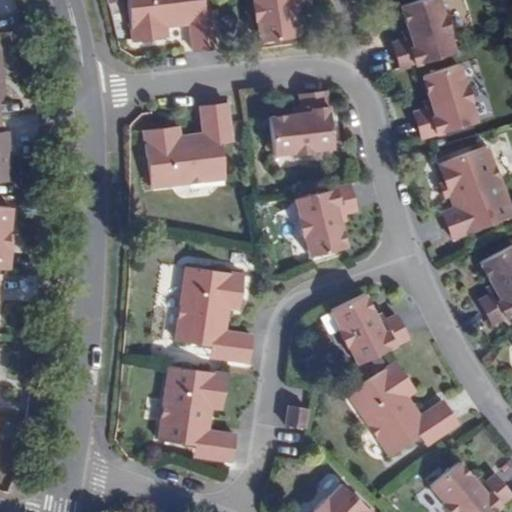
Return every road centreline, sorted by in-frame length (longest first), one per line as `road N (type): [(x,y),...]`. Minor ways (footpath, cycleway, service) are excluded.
road 1 (residential): [(70,466),(99,231),(90,96)]
road 2 (residential): [(403,254),(303,292),(267,348),(241,511)]
road 3 (residential): [(90,96),(315,61),(348,76)]
road 4 (residential): [(403,254),(479,395),(511,435)]
road 5 (residential): [(348,76),(366,103),(403,254)]
road 6 (residential): [(70,466),(191,511)]
